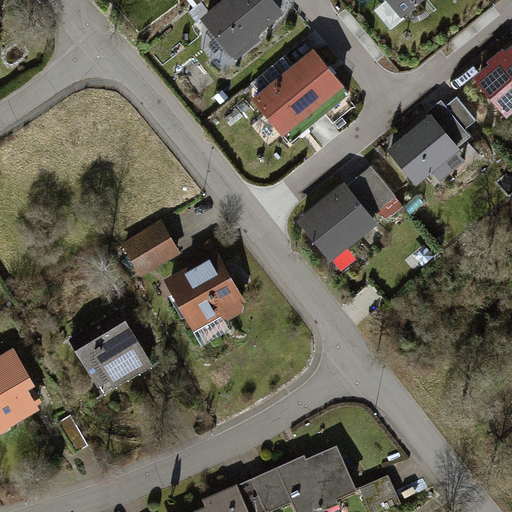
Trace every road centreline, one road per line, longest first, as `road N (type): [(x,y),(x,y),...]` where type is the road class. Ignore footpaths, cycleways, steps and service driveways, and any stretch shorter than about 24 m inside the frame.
road 1 (residential): [(40,511),(127,487),(265,422),(362,363)]
road 2 (residential): [(105,52),(147,87),(255,221)]
road 3 (residential): [(255,221),(394,104)]
road 4 (residential): [(255,221),(362,363)]
road 5 (residential): [(394,104),(511,8)]
road 6 (residential): [(362,363),(458,478)]
road 7 (residential): [(394,104),(311,0)]
road 8 (residential): [(105,52),(0,113)]
